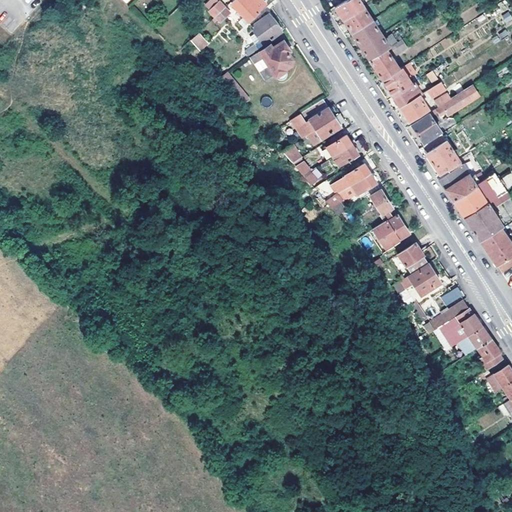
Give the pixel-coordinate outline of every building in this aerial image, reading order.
[(234,0),(232,2),(245,16),(243,18),(247,21),(248,20),(251,22),(261,14),(258,12),(266,4),(262,0),(234,0)] [(366,7),(361,0),(348,0),(337,7),(341,13),(346,21),(366,7)] [(216,18),(226,8),(221,2),(210,11),(216,18)] [(374,20),(366,7),(346,21),(350,26),(353,31),(350,33),(351,36),(354,34),(374,20)] [(216,18),(210,11),(207,8),(201,13),(210,23),(216,18)] [(216,18),(224,26),(234,16),(226,8),(216,18)] [(506,23),(511,19),(511,16),(508,11),(501,16),(506,23)] [(260,49),(283,31),(276,22),(270,15),(252,27),(262,42),(257,45),(260,49)] [(383,33),(374,20),(354,34),(358,40),(363,46),(383,33)] [(199,33),(190,41),(200,52),(209,44),(199,33)] [(391,47),(383,33),(363,46),(366,52),(371,60),(389,48),(391,47)] [(270,44),(271,45),(273,48),(279,44),(276,40),(270,44)] [(271,45),(260,52),(264,58),(257,63),(267,80),(275,75),(277,78),(279,80),(280,80),(283,80),(285,80),(287,78),(288,75),(287,73),(286,70),(292,66),(294,59),(289,51),(292,50),(289,44),(287,45),(284,41),(279,44),(273,48),(271,45)] [(260,49),(257,45),(247,53),(250,56),(260,49)] [(389,48),(371,60),(377,69),(384,80),(401,68),(389,48)] [(264,58),(260,52),(253,57),(257,63),(264,58)] [(410,77),(416,73),(410,62),(404,66),(410,77)] [(394,94),(413,82),(403,67),(401,68),(384,80),(389,87),(394,94)] [(438,71),(436,68),(429,72),(434,79),(441,75),(438,71)] [(249,99),(228,72),(222,77),(244,104),(249,99)] [(402,107),(421,94),(423,93),(415,81),(413,82),(394,94),(395,96),(398,100),(402,107)] [(446,88),(441,81),(429,89),(434,96),(446,88)] [(441,106),(438,108),(441,112),(443,116),(449,113),(450,116),(482,97),(474,84),(466,89),(453,98),(441,106)] [(441,106),(453,98),(449,92),(437,100),(441,106)] [(421,94),(402,107),(407,114),(411,121),(430,108),(421,94)] [(260,104),(269,107),(272,98),(263,96),(260,104)] [(307,122),(330,107),(327,103),(324,99),(301,114),(306,122),(307,122)] [(330,107),(307,122),(314,131),(317,129),(341,114),(338,109),(335,104),(330,107)] [(441,112),(438,108),(430,113),(433,117),(441,112)] [(433,117),(430,113),(413,124),(418,132),(425,142),(442,131),(433,117)] [(299,126),(306,122),(301,114),(294,118),(299,126)] [(341,114),(317,129),(314,131),(311,133),(318,143),(324,139),(323,138),(341,127),(340,125),(345,122),(341,114)] [(461,159),(444,133),(424,146),(433,161),(440,172),(448,167),(451,165),(452,164),(461,159)] [(335,157),(353,144),(351,141),(347,135),(329,147),(335,157)] [(353,144),(335,157),(341,166),(359,154),(356,149),(353,144)] [(302,158),(292,146),(284,151),(294,163),(302,158)] [(448,167),(452,172),(456,170),(464,164),(461,159),(452,164),(451,165),(448,167)] [(303,163),(311,172),(317,168),(309,160),(303,163)] [(298,168),(305,176),(311,172),(303,163),(298,168)] [(339,193),(353,185),(371,173),(367,167),(365,163),(333,185),(339,193)] [(449,191),(455,200),(478,185),(464,164),(456,170),(452,172),(441,179),(449,191)] [(311,172),(318,180),(324,176),(317,168),(311,172)] [(511,171),(502,178),(508,188),(511,185),(511,171)] [(312,184),(318,180),(311,172),(305,176),(312,184)] [(374,177),(371,173),(353,185),(339,193),(338,194),(333,197),(327,201),(332,209),(349,197),(349,198),(358,192),(359,194),(377,182),(374,177)] [(461,210),(467,218),(508,190),(496,173),(490,177),(478,185),(455,200),(461,210)] [(328,189),(333,197),(338,194),(339,193),(333,185),(328,189)] [(387,217),(393,214),(391,210),(394,208),(389,201),(382,190),(373,196),(384,214),(385,214),(387,217)] [(482,240),(502,227),(505,226),(494,209),(511,197),(511,195),(508,190),(467,218),(478,234),(482,240)] [(405,225),(398,215),(379,228),(390,246),(410,233),(405,225)] [(490,252),(499,266),(511,256),(511,241),(502,227),(482,240),(490,252)] [(379,228),(376,230),(387,248),(390,246),(379,228)] [(412,272),(429,261),(424,252),(417,243),(400,254),(412,272)] [(511,256),(499,266),(502,271),(511,264),(511,256)] [(419,296),(442,281),(436,273),(430,264),(411,277),(413,280),(420,290),(416,293),(419,296)] [(511,264),(502,271),(504,273),(511,268),(511,264)] [(446,306),(464,296),(458,287),(440,297),(446,306)] [(457,314),(466,308),(462,302),(453,308),(457,314)] [(445,324),(435,331),(447,351),(466,338),(482,328),(475,315),(473,315),(468,309),(445,324)] [(430,334),(435,331),(428,317),(422,322),(430,334)] [(482,328),(466,338),(468,342),(471,340),(477,349),(490,340),(487,335),(482,328)] [(490,340),(477,349),(489,368),(502,360),(498,353),(499,353),(490,340)] [(494,374),(510,400),(511,398),(511,372),(509,369),(507,366),(494,374)] [(487,370),(475,378),(479,384),(492,376),(487,370)]
